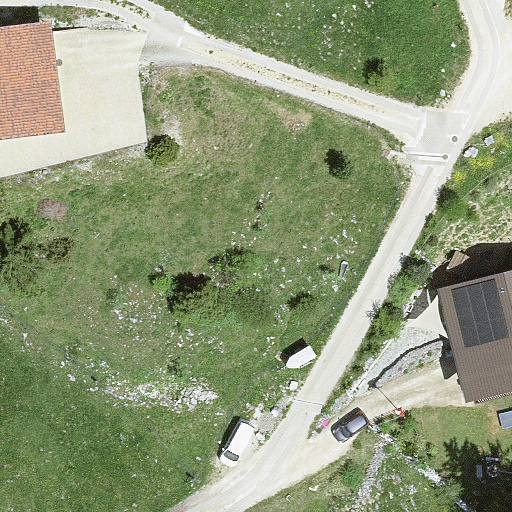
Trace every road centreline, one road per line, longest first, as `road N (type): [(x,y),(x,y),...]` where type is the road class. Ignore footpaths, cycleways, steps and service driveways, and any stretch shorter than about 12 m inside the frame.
road 1 (track): [(511,65),(437,144),(391,259),(246,499),(217,511)]
road 2 (track): [(437,144),(81,0)]
